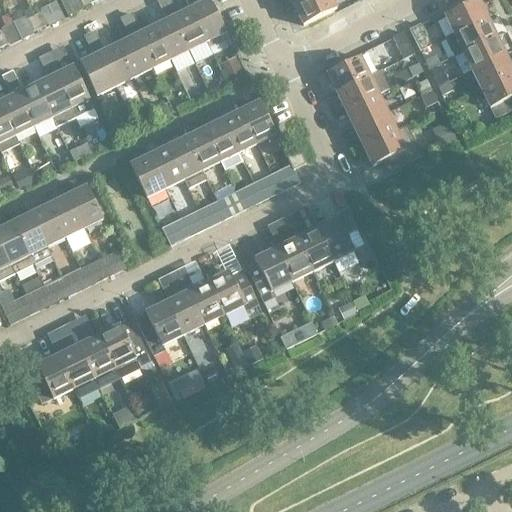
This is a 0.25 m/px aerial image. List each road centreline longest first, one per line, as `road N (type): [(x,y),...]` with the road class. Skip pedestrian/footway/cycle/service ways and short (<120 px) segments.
road 1 (residential): [(334,177),(7,335),(0,331)]
road 2 (residential): [(193,511),(356,412),(488,299)]
road 3 (residential): [(0,70),(143,0)]
road 4 (residential): [(284,69),(427,0)]
